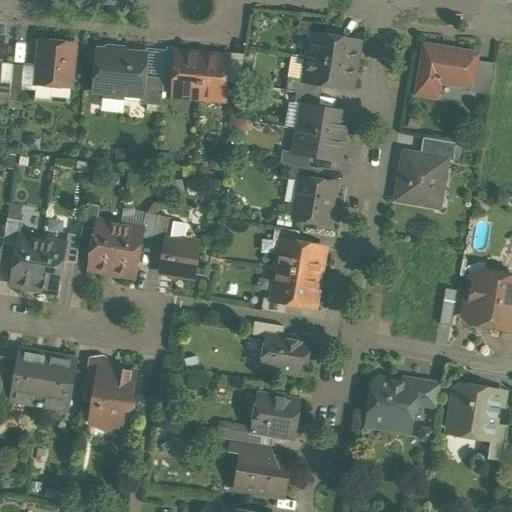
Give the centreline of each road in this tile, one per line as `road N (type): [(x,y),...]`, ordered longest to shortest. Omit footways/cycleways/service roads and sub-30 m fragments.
road 1 (residential): [(386,0),(373,85),(389,119),(370,243),(343,260),(332,327),(354,342)]
road 2 (residential): [(354,342),(337,453),(311,476),(307,511)]
road 3 (residential): [(354,342),(511,367)]
road 4 (residential): [(0,319),(62,329),(132,324)]
